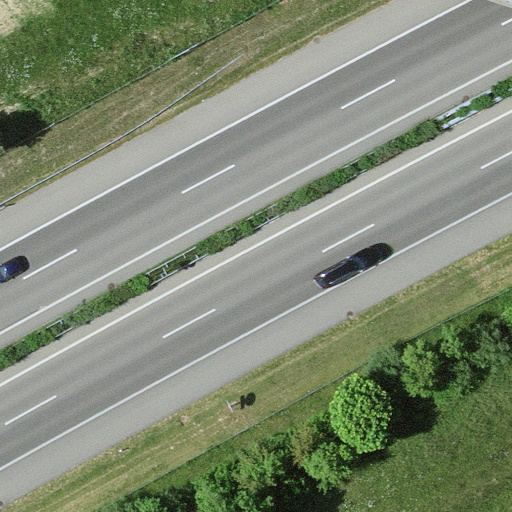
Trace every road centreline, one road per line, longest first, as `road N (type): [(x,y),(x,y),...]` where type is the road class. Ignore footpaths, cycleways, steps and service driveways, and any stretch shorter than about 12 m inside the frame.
road 1 (motorway): [(0,427),(511,152)]
road 2 (motorway): [(511,19),(0,292)]
